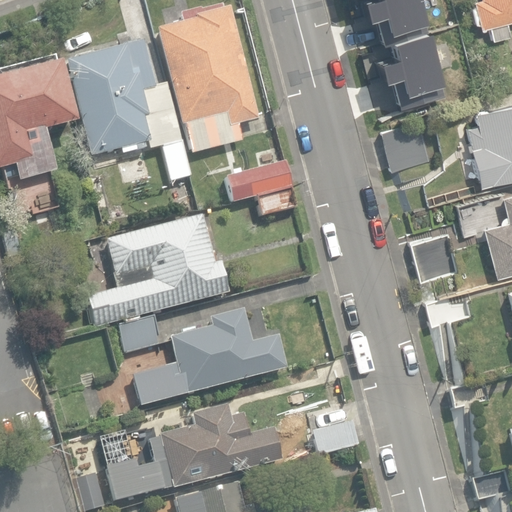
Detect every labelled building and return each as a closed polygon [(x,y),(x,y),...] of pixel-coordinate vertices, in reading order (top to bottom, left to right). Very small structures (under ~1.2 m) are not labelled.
[(457,41),(446,0),(374,0),(375,1),(379,0),(391,43),(429,33),(432,48),(457,41)] [(487,27),(491,41),(507,36),(503,23),(511,20),(511,0),(473,0),(470,1),(478,29),(487,27)] [(182,124),(190,155),(240,141),(236,124),(255,119),(225,8),(220,10),(219,5),(198,10),(198,9),(176,15),(179,24),(154,31),(179,125),(182,124)] [(159,147),(168,181),(187,176),(163,84),(155,86),(151,87),(139,42),(63,62),(88,157),(144,143),(146,151),(159,147)] [(374,66),(383,64),(379,48),(370,51),(374,66)] [(0,169),(10,167),(14,182),(48,174),(39,134),(71,126),(55,57),(0,70),(0,169)] [(409,70),(379,79),(391,121),(421,112),(409,70)] [(460,102),(475,97),(472,85),(457,89),(460,102)] [(468,148),(478,188),(511,178),(511,101),(470,113),(473,126),(464,128),(470,147),(468,148)] [(379,132),(389,171),(429,161),(419,122),(379,132)] [(253,198),(258,217),(294,208),(282,162),(223,177),(230,204),(253,198)] [(59,208),(54,183),(9,192),(14,217),(59,208)] [(481,228),(493,278),(511,272),(511,193),(499,197),(503,215),(501,217),(500,218),(499,220),(498,223),(481,228)] [(86,298),(93,328),(224,295),(217,264),(211,266),(199,218),(102,242),(114,291),(86,298)] [(0,234),(0,238),(5,259),(19,255),(13,232),(0,234)] [(408,244),(418,284),(457,274),(447,234),(408,244)] [(424,302),(429,325),(471,317),(466,294),(424,302)] [(128,376),(137,407),(283,368),(276,342),(274,336),(253,342),(248,343),(248,342),(239,310),(206,319),(208,328),(166,339),(167,342),(176,376),(170,377),(167,365),(128,376)] [(123,354),(159,345),(152,316),(116,325),(123,354)] [(446,390),(451,410),(487,401),(481,381),(446,390)] [(169,485),(278,457),(269,424),(245,430),(240,410),(226,413),(223,400),(187,410),(190,422),(156,431),(156,433),(145,436),(151,459),(133,463),(131,456),(128,457),(121,427),(95,434),(103,463),(101,463),(110,498),(168,483),(169,485)] [(308,432),(314,456),(354,446),(348,422),(308,432)] [(79,473),(73,452),(60,456),(66,477),(79,473)] [(73,478),(82,511),(93,511),(103,509),(93,472),(73,478)] [(475,500),(507,493),(502,473),(470,480),(475,500)] [(240,509),(234,484),(172,500),(174,511),(301,511),(301,509),(290,511),(250,511),(249,506),(240,509)]
